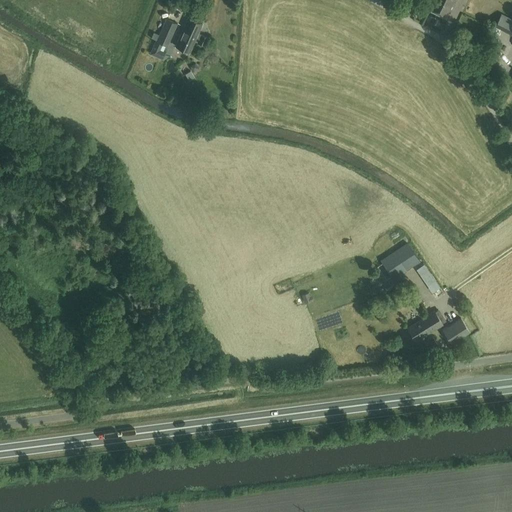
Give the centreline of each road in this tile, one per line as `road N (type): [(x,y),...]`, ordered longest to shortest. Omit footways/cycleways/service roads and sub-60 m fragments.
road 1 (trunk): [(0,451),(511,385)]
road 2 (unclassified): [(511,142),(446,45),(371,0)]
